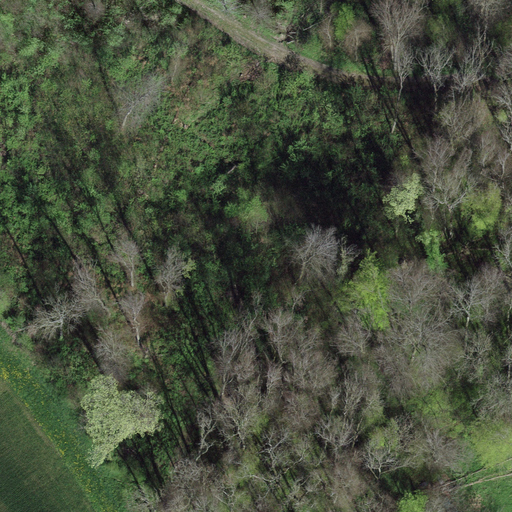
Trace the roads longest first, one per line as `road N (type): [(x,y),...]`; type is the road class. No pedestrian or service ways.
road 1 (track): [(400,511),(328,409),(0,166)]
road 2 (track): [(511,87),(465,77),(366,79),(320,71),(183,0)]
